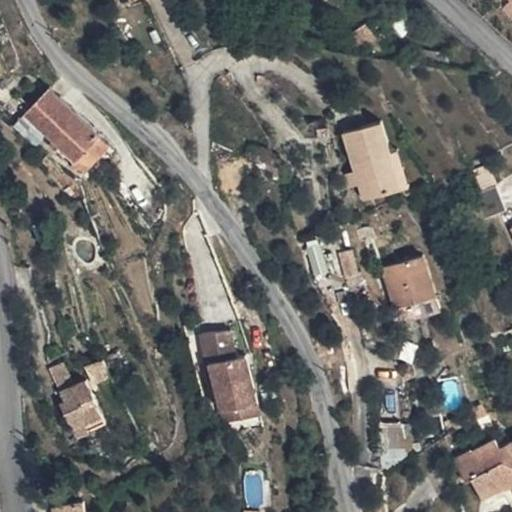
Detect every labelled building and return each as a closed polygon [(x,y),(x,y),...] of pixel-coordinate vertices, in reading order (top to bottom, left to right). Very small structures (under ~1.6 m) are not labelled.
[(111,0),(124,17),(146,0),(111,0)] [(95,137),(98,134),(86,122),(48,88),(22,115),(71,163),(95,137)] [(364,204),(400,194),(389,155),(380,125),(345,136),(364,204)] [(71,163),(82,174),(103,150),(109,145),(98,134),(95,137),(71,163)] [(389,155),(400,194),(409,192),(398,153),(389,155)] [(499,187),(485,192),(492,212),(506,207),(499,187)] [(422,258),(400,267),(415,305),(436,296),(422,258)] [(380,275),(395,312),(415,305),(400,267),(380,275)] [(442,313),(436,296),(415,305),(421,321),(442,313)] [(415,305),(395,312),(402,328),(421,321),(415,305)] [(224,410),(260,402),(248,357),(239,359),(234,334),(207,336),(209,366),(214,367),(224,410)] [(107,357),(89,363),(96,380),(113,374),(107,357)] [(77,382),(66,359),(52,367),(67,400),(63,402),(76,428),(81,425),(85,433),(106,423),(95,396),(91,398),(82,380),(77,382)] [(91,376),(82,380),(91,398),(95,396),(99,394),(91,376)] [(262,414),(260,402),(224,410),(227,422),(262,414)] [(511,430),(507,432),(501,424),(457,452),(467,469),(481,461),(483,477),(511,471),(511,430)] [(81,425),(76,428),(79,436),(85,433),(81,425)]
